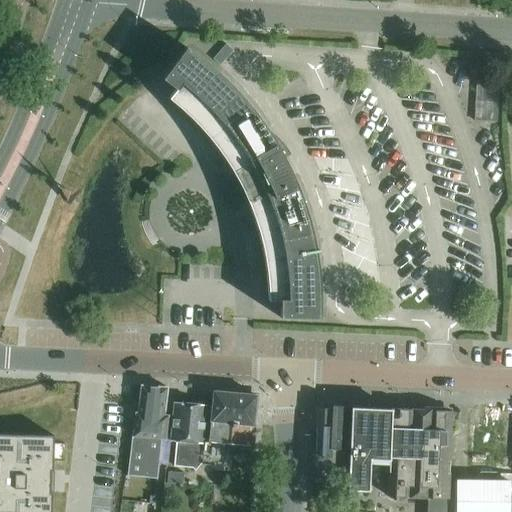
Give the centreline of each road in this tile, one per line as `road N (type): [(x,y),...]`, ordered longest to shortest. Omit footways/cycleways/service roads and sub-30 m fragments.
road 1 (residential): [(511,27),(105,0)]
road 2 (residential): [(0,358),(283,370)]
road 3 (tertiary): [(0,215),(43,126),(87,0)]
road 4 (residential): [(511,379),(283,370)]
road 5 (tertiary): [(65,0),(0,158)]
road 6 (residential): [(289,511),(283,370)]
